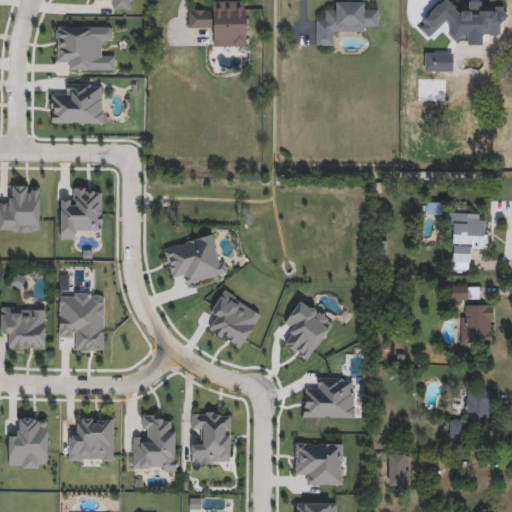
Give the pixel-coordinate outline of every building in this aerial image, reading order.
[(212,10),(212,0),(246,0),(246,46),(213,46),(212,27),(187,27),(187,10),(212,10)] [(335,32),(335,45),(316,45),(316,20),(325,20),(325,10),(336,10),(336,0),(364,0),(364,10),(378,10),(378,25),(366,25),(366,32),(335,32)] [(0,231),(0,203),(9,203),(10,185),(38,185),(36,232),(0,231)] [(62,201),(61,240),(74,240),(75,230),(99,231),(100,195),(94,194),(94,192),(86,192),(86,189),(73,188),(73,202),(62,201)] [(446,227),(446,214),(484,214),(484,248),(451,248),(451,227),(446,227)] [(187,286),(227,273),(224,263),(219,264),(214,249),(215,248),(211,235),(186,243),(186,245),(181,247),(180,245),(164,250),(173,279),(184,275),(187,286)] [(210,313),(224,290),(236,297),(234,299),(251,310),(252,309),(261,315),(239,350),(232,345),(233,344),(226,340),(228,338),(223,335),(221,338),(213,333),(213,332),(209,329),(216,317),(210,313)] [(60,297),(74,297),(74,294),(89,294),(89,296),(104,297),(103,351),(89,351),(89,353),(78,353),(79,350),(74,350),(74,336),(73,336),(73,339),(63,338),(63,335),(60,335),(60,297)] [(284,323),(299,302),(310,309),(311,308),(317,311),(315,314),(316,316),(318,313),(327,319),(327,321),(333,325),(307,361),(299,355),(298,351),(296,353),(287,346),(294,336),(289,333),(292,328),(284,323)] [(460,343),(460,315),(468,315),(468,305),(491,305),(491,343),(460,343)] [(0,337),(0,307),(45,307),(45,349),(10,349),(10,337),(0,337)] [(303,387),(303,407),(301,407),(301,418),(354,418),(353,388),(351,388),(351,383),(342,384),(342,381),(315,381),(315,387),(303,387)] [(464,419),(465,389),(492,389),(492,431),(464,430),(463,437),(449,437),(450,419),(464,419)] [(191,413),(191,430),(200,430),(200,445),(191,445),(191,462),(201,462),(201,465),(211,465),(211,463),(229,463),(229,417),(220,417),(220,416),(215,416),(215,413),(204,413),(204,414),(200,414),(200,413),(191,413)] [(142,415),(157,416),(157,419),(162,420),(162,422),(170,422),(169,433),(174,433),(173,460),(175,460),(175,471),(163,470),(163,467),(152,467),(152,468),(132,468),(132,437),(142,437),(142,439),(146,439),(146,430),(142,430),(142,415)] [(113,460),(68,460),(68,429),(80,429),(80,418),(113,418),(113,460)] [(295,444),(295,476),(307,476),(307,486),(342,486),(342,475),(340,475),(340,458),(343,458),(343,445),(295,444)] [(410,453),(410,486),(388,486),(388,453),(410,453)] [(337,511),(295,511),(295,503),(337,503),(337,511)]
